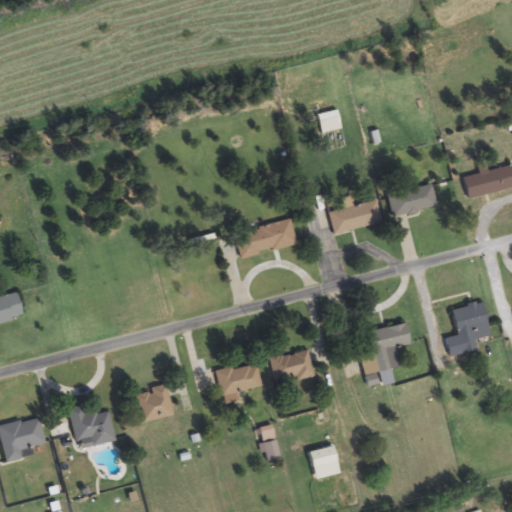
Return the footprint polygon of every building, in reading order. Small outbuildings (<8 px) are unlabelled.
[(318,135),(338,130),(333,111),(313,116),(318,135)] [(511,189),(506,167),(483,173),(482,166),(474,168),(475,175),(459,179),(463,200),(511,189)] [(433,208),(427,185),(383,197),(389,219),(433,208)] [(325,212),(329,234),(377,225),(373,203),(325,212)] [(290,221),(231,235),(236,260),(296,246),(290,221)] [(0,322),(18,319),(13,295),(0,297),(0,322)] [(473,352),(471,341),(485,338),(478,304),(447,311),(452,337),(441,340),(444,358),(473,352)] [(367,356),(358,357),(362,376),(397,369),(393,348),(405,346),(401,326),(362,334),(367,356)] [(266,360),(271,382),(291,378),(292,382),(310,378),(304,351),(266,360)] [(258,389),(254,365),(212,372),(216,396),(258,389)] [(130,394),(136,425),(169,418),(162,387),(130,394)] [(64,411),(74,452),(112,442),(104,411),(80,417),(78,407),(64,411)] [(0,425),(0,463),(27,459),(25,448),(40,446),(36,420),(0,425)] [(262,463),(278,459),(269,427),(253,431),(262,463)] [(303,454),(310,482),(335,475),(327,448),(303,454)]
